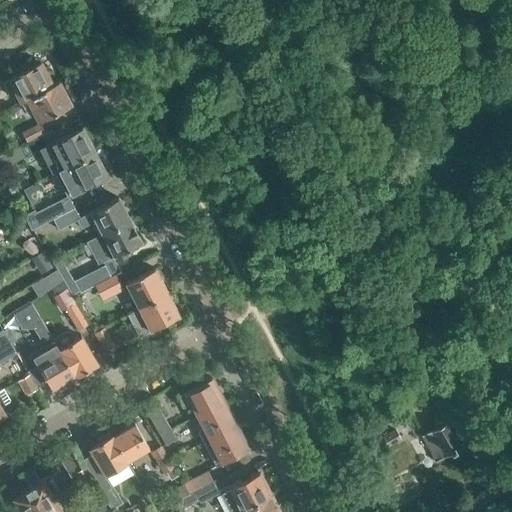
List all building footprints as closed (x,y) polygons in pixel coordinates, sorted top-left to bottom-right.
[(16,91),(21,100),(52,84),(40,61),(37,62),(35,58),(22,64),(24,69),(8,77),(9,79),(4,81),(3,83),(9,94),(11,94),(16,91)] [(59,81),(52,84),(21,100),(28,114),(34,111),(39,120),(70,104),(59,81)] [(22,132),(27,141),(44,132),(40,123),(22,132)] [(63,152),(69,164),(95,151),(87,136),(89,135),(85,127),(83,128),(82,126),(46,145),(51,154),(63,152)] [(33,152),(27,141),(6,152),(11,163),(33,152)] [(108,176),(107,174),(109,174),(103,163),(102,164),(95,151),(69,164),(62,168),(69,182),(66,184),(71,194),(108,176)] [(0,167),(11,163),(6,152),(0,154),(0,167)] [(31,229),(53,218),(54,218),(75,208),(69,195),(36,212),(34,209),(23,215),(31,229)] [(75,208),(54,218),(59,228),(77,219),(81,227),(92,221),(99,234),(130,219),(119,197),(80,217),(75,208)] [(130,219),(99,234),(111,257),(114,255),(116,261),(129,254),(127,248),(141,241),(130,219)] [(32,255),(40,270),(53,264),(45,249),(32,255)] [(89,287),(100,281),(110,276),(104,265),(83,275),(89,287)] [(57,267),(31,281),(37,293),(63,279),(57,267)] [(126,283),(138,306),(167,290),(155,267),(126,283)] [(116,273),(110,276),(100,281),(107,295),(123,287),(116,273)] [(167,290),(138,306),(127,311),(139,335),(150,329),(179,314),(167,290)] [(50,335),(51,334),(30,301),(13,312),(22,327),(33,327),(42,340),(50,335)] [(88,324),(75,303),(66,308),(79,330),(88,324)] [(104,327),(95,332),(104,348),(113,342),(104,327)] [(0,330),(0,346),(10,341),(12,339),(5,328),(3,329),(0,330)] [(53,340),(74,375),(75,376),(98,363),(81,335),(74,339),(69,330),(67,331),(65,330),(55,336),(54,339),(53,340)] [(53,340),(31,352),(52,388),(74,375),(53,340)] [(9,341),(0,346),(0,360),(15,352),(9,341)] [(38,388),(37,385),(29,373),(17,380),(26,395),(38,388)] [(197,414),(224,400),(212,376),(178,393),(184,405),(191,401),(197,414)] [(0,389),(0,418),(6,415),(0,406),(11,400),(3,387),(0,389)] [(237,425),(224,400),(197,414),(204,427),(198,430),(204,442),(237,425)] [(161,433),(170,428),(158,407),(149,413),(161,433)] [(144,417),(113,436),(127,460),(149,447),(151,450),(164,473),(165,472),(170,481),(179,476),(161,445),(144,417)] [(449,420),(422,435),(436,460),(463,446),(457,436),(458,436),(457,435),(454,431),(455,431),(454,430),(449,420)] [(216,465),(222,462),(249,449),(237,425),(204,442),(216,465)] [(170,428),(161,433),(166,443),(176,438),(170,428)] [(388,445),(401,437),(396,429),(383,436),(388,445)] [(127,460),(113,436),(112,434),(90,447),(106,475),(128,462),(127,460)] [(93,477),(84,465),(73,473),(81,485),(93,477)] [(189,491),(212,480),(207,470),(184,482),(189,491)] [(236,511),(242,509),(270,494),(259,472),(221,492),(230,511),(236,511)] [(450,484),(453,474),(443,472),(440,482),(450,484)] [(30,487),(22,492),(14,497),(18,505),(18,508),(20,511),(34,511),(59,498),(53,487),(57,484),(50,473),(29,485),(30,487)] [(107,479),(98,484),(112,506),(120,501),(107,479)] [(195,490),(199,499),(200,502),(218,492),(213,481),(195,490)] [(199,499),(195,490),(182,496),(181,508),(199,499)] [(279,511),(270,494),(242,509),(242,511),(279,511)] [(66,510),(59,498),(34,511),(72,511),(69,508),(66,510)] [(80,511),(106,511),(111,509),(104,498),(80,511)]
